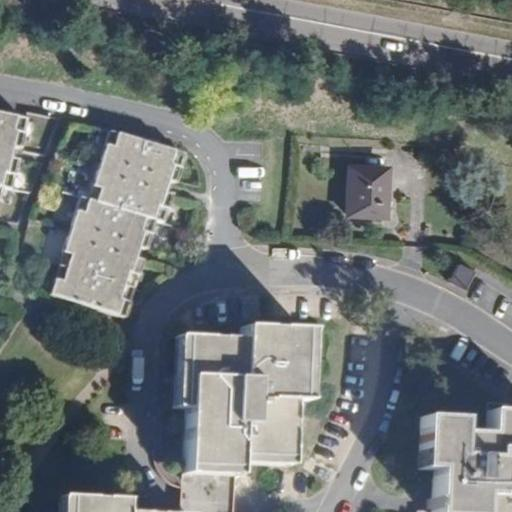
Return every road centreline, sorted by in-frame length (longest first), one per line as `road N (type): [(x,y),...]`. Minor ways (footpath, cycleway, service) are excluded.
road 1 (residential): [(139,442),(147,320),(165,297),(192,285),(288,270),(378,283),(457,313),(511,349)]
road 2 (secondary): [(511,59),(199,0)]
